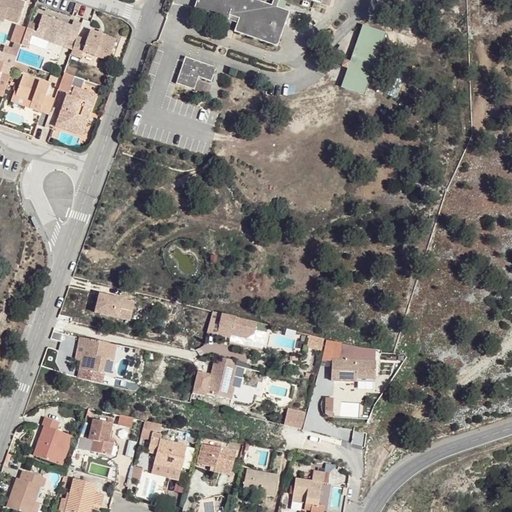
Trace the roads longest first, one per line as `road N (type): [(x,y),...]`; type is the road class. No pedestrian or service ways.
road 1 (unknown): [(145,17),(274,81),(308,75),(361,0)]
road 2 (track): [(384,492),(374,481),(379,460),(405,423),(511,342)]
road 3 (residential): [(0,444),(65,255)]
road 4 (unknown): [(43,319),(228,360)]
road 5 (residential): [(372,511),(420,460),(511,427)]
road 6 (residential): [(94,166),(145,17)]
